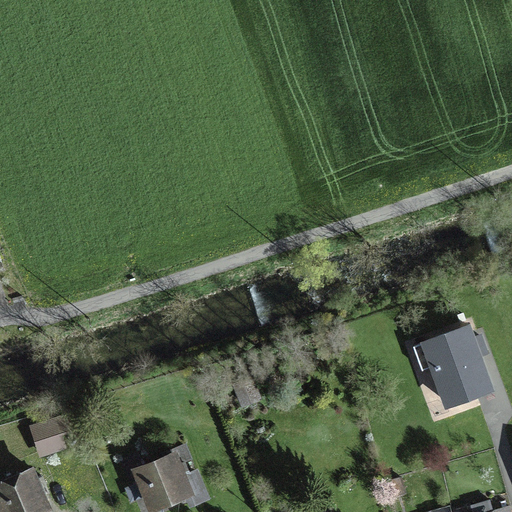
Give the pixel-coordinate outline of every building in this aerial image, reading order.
[(490,387),(467,325),(413,345),(422,369),(433,365),(447,403),(490,387)] [(251,378),(235,384),(243,403),(258,397),(251,378)] [(68,430),(64,416),(32,426),(37,440),(68,430)] [(136,468),(151,505),(188,490),(193,501),(205,496),(196,472),(189,474),(184,461),(188,459),(182,443),(164,451),(167,456),(136,468)] [(0,499),(5,511),(30,511),(46,505),(38,486),(45,483),(42,476),(35,479),(31,469),(0,481),(0,499)] [(427,470),(385,481),(389,496),(431,484),(427,470)] [(472,511),(510,511),(509,505),(492,510),(489,499),(471,505),(472,511)]
